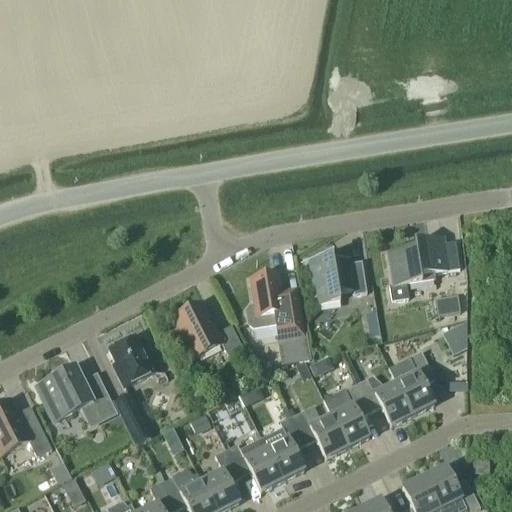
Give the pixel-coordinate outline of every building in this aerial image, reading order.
[(388,290),(391,306),(408,303),(406,288),(435,283),(434,277),(447,275),(442,241),(414,245),(415,251),(388,256),(393,289),(388,290)] [(350,267),(350,262),(333,264),(332,258),(308,262),(312,285),(314,285),(318,308),(339,305),(338,296),(353,293),(354,299),(366,297),(361,265),(350,267)] [(248,329),(253,332),(276,328),(278,342),(305,337),(297,291),(280,294),(277,278),(251,282),(255,310),(250,310),(246,315),(248,329)] [(462,316),(460,299),(440,302),(442,318),(462,316)] [(228,360),(243,352),(231,329),(217,336),(202,307),(173,321),(194,362),(221,348),(228,360)] [(466,324),(449,333),(460,354),(466,351),(466,324)] [(378,329),(368,331),(369,339),(379,337),(378,329)] [(305,337),(278,342),(282,368),(293,366),(308,364),(310,363),(306,337),(305,337)] [(123,392),(156,376),(147,358),(144,360),(134,340),(108,354),(119,377),(116,378),(123,392)] [(412,420),(434,409),(424,389),(435,384),(421,356),(388,372),(395,387),(396,387),(412,420)] [(275,379),(269,367),(258,373),(263,385),(275,379)] [(75,370),(35,390),(53,426),(82,412),(91,429),(114,417),(95,380),(83,386),(75,370)] [(372,380),(367,383),(356,389),(370,416),(381,411),(390,431),(412,420),(396,387),(395,387),(385,392),(372,380)] [(466,394),(466,385),(447,385),(447,394),(466,394)] [(347,452),(369,442),(359,422),(370,416),(356,389),(344,394),(352,409),(331,420),(347,452)] [(135,449),(150,441),(129,398),(114,406),(135,449)] [(9,404),(0,408),(0,460),(28,446),(36,461),(51,454),(30,411),(16,418),(9,404)] [(313,410),(302,416),(290,421),(305,449),(315,444),(325,463),(347,452),(331,420),(320,425),(313,410)] [(211,432),(205,419),(189,427),(196,440),(211,432)] [(282,485),(304,474),(294,455),(305,449),(290,421),(279,427),(282,433),(263,443),(267,452),(266,452),(266,453),(282,485)] [(162,438),(165,445),(176,439),(172,433),(162,438)] [(240,455),(237,449),(225,454),(240,482),(250,477),(260,496),(282,485),(266,453),(266,452),(262,444),(240,455)] [(201,485),(213,511),(228,511),(239,507),(229,488),(240,482),(225,454),(214,460),(222,475),(201,485)] [(489,477),(488,465),(472,465),(473,477),(489,477)] [(71,482),(63,467),(49,474),(57,489),(71,482)] [(445,470),(423,481),(438,511),(479,511),(466,484),(455,490),(445,470)] [(160,487),(173,511),(180,511),(185,509),(186,511),(213,511),(201,485),(179,496),(172,481),(160,487)] [(438,511),(423,481),(402,492),(411,511),(410,511),(438,511)] [(147,511),(173,511),(160,487),(149,493),(157,508),(147,511)] [(384,511),(380,503),(362,511),(384,511)]
